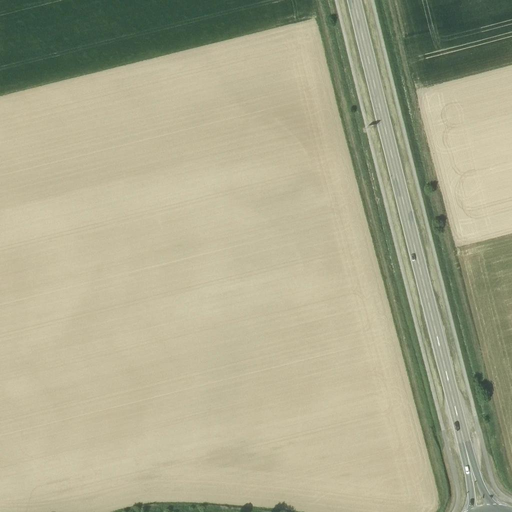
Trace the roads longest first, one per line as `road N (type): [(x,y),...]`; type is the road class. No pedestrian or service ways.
road 1 (track): [(323,0),(445,493)]
road 2 (track): [(384,0),(508,484)]
road 3 (primary): [(352,0),(466,454)]
